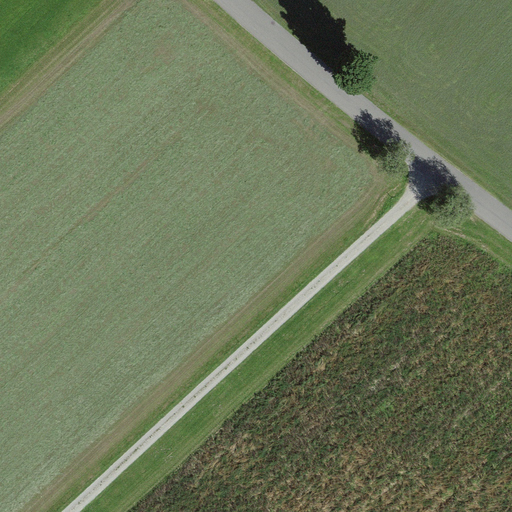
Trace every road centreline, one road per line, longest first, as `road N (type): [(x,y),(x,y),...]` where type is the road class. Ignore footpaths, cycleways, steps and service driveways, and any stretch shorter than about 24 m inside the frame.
road 1 (track): [(441,172),(72,511)]
road 2 (unclassified): [(511,225),(240,0)]
